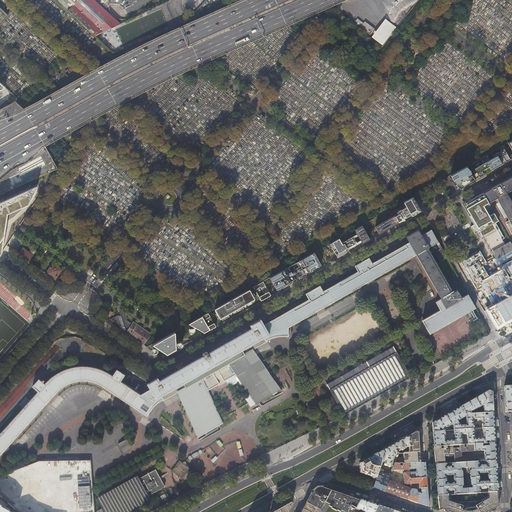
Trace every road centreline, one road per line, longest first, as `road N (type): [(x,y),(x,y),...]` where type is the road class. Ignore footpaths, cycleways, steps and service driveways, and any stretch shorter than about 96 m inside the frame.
road 1 (residential): [(67,308),(156,365),(511,164)]
road 2 (primary): [(482,352),(191,511)]
road 3 (trunk): [(44,135),(320,0)]
road 4 (trunk): [(265,0),(48,108)]
